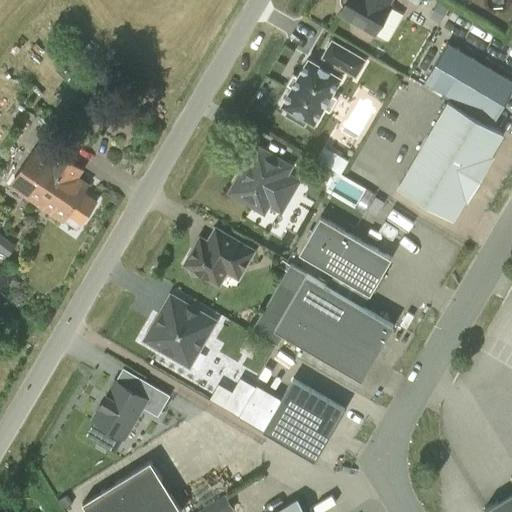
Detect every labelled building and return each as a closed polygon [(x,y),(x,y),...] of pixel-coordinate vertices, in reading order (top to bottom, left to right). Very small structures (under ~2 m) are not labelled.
[(341,0),(342,3),(344,5),(340,13),(375,33),(389,7),(387,5),(390,0),(341,0)] [(343,68),(356,76),(365,60),(332,41),(322,57),(325,58),(320,66),(308,59),(281,105),(289,109),(286,114),(303,124),(306,119),(314,124),(341,78),(338,76),(343,68)] [(511,80),(447,43),(425,81),(494,122),(511,90),(511,80)] [(493,155),(490,153),(503,133),(448,101),(399,186),(453,218),(465,197),(467,199),(493,155)] [(65,220),(69,213),(37,192),(62,155),(56,152),(51,159),(40,152),(44,146),(34,139),(27,150),(32,153),(16,178),(13,175),(7,184),(24,196),(26,194),(65,220)] [(327,145),(319,158),(343,171),(350,158),(327,145)] [(256,148),(230,193),(264,212),(272,197),(284,204),(293,187),(282,180),(290,167),(256,148)] [(37,192),(69,213),(81,221),(95,200),(72,184),(82,169),(62,155),(37,192)] [(299,253),(370,294),(391,258),(320,216),(299,253)] [(201,241),(200,242),(196,249),(191,251),(183,265),(219,285),(230,266),(241,273),(254,250),(215,228),(208,241),(207,241),(206,240),(205,240),(203,240),(202,240),(201,241)] [(290,264),(252,330),(277,345),(283,335),(361,380),(394,325),(290,264)] [(170,295),(144,340),(189,366),(215,321),(170,295)] [(345,409),(293,378),(263,431),(315,461),(345,409)] [(93,420),(124,438),(142,407),(157,416),(169,396),(143,381),(136,393),(116,381),(93,420)] [(83,503),(88,511),(181,511),(182,511),(150,461),(83,503)] [(82,497),(115,483),(110,473),(77,487),(82,497)] [(511,511),(511,491),(484,509),(485,511),(511,511)] [(228,511),(234,508),(225,494),(196,511),(228,511)] [(305,511),(298,499),(276,511),(305,511)]
